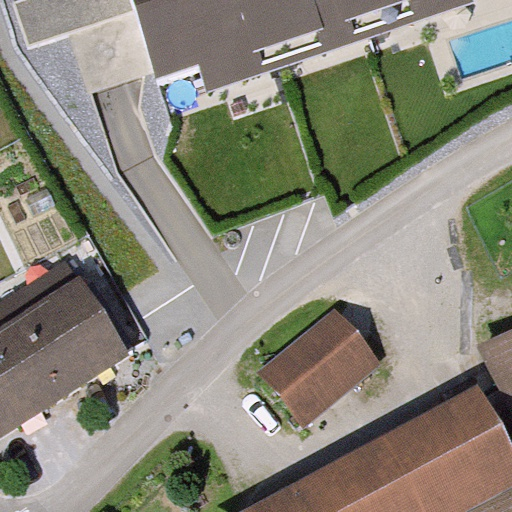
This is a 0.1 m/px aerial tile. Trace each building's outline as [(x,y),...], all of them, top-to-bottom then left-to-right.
[(433,0),(132,0),(162,90),(433,0)] [(0,451),(124,367),(58,272),(0,312),(0,451)] [(377,368),(334,321),(263,386),(306,433),(377,368)] [(511,346),(477,365),(511,430),(511,346)] [(511,511),(511,483),(472,403),(250,511),(511,511)]
